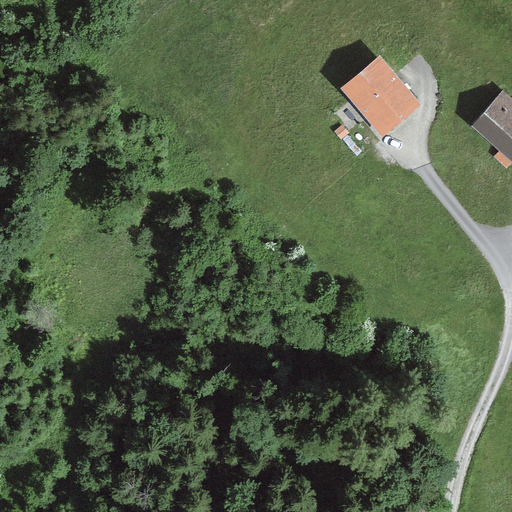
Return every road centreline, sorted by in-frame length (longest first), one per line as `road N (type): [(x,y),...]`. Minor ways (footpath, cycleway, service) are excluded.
road 1 (track): [(453,511),(472,428),(511,339)]
road 2 (track): [(511,278),(411,148)]
